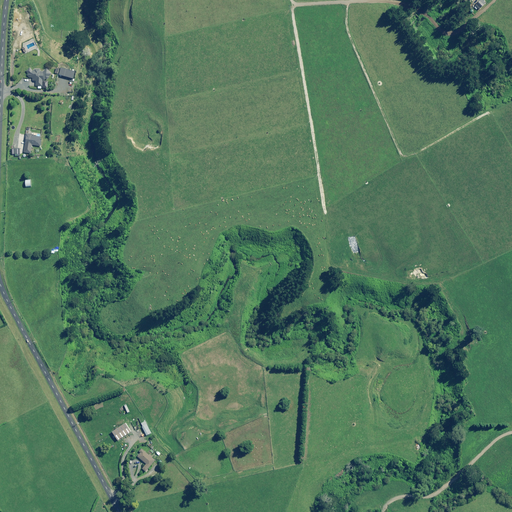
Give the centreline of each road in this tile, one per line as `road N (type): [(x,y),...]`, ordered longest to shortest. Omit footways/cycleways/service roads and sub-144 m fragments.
road 1 (unclassified): [(0,284),(118,511)]
road 2 (track): [(290,6),(389,2),(446,29),(495,0)]
road 3 (track): [(290,6),(323,206)]
road 4 (track): [(379,511),(391,495),(425,497),(492,439),(511,434)]
